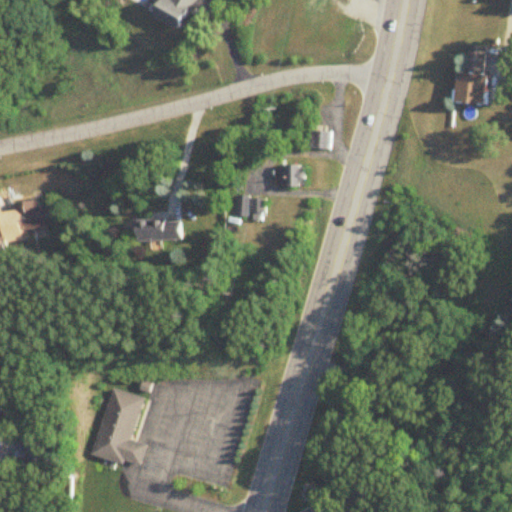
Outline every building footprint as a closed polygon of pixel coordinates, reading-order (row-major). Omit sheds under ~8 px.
[(165,0),(157,16),(183,30),(198,0),(165,0)] [(458,104),(488,106),(491,74),(489,74),(491,48),(469,46),(467,74),(461,73),(458,104)] [(313,150),(332,150),(332,133),(313,133),(313,150)] [(278,187),(308,187),(308,167),(278,167),(278,187)] [(20,232),(56,226),(53,207),(36,210),(35,202),(15,205),(20,232)] [(140,223),(140,242),(182,242),(182,223),(140,223)] [(101,380),(84,448),(137,462),(143,439),(125,433),(137,391),(101,380)] [(28,465),(57,465),(57,435),(28,435),(28,465)] [(341,491),(352,511),(393,511),(374,476),(341,491)]
